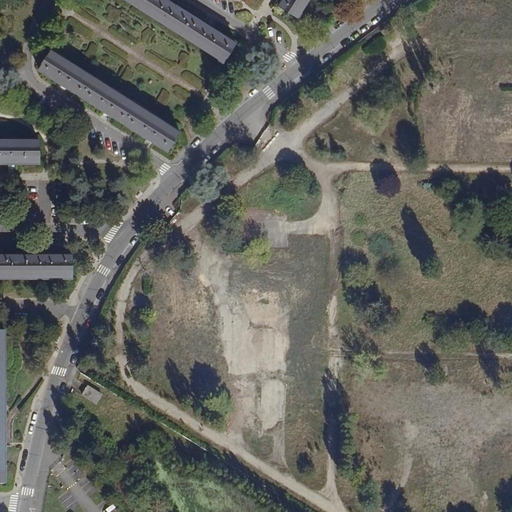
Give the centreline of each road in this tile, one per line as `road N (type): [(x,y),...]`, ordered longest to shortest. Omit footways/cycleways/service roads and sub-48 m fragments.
road 1 (residential): [(46,0),(27,34),(24,79),(176,179)]
road 2 (residential): [(82,315),(40,430),(25,508)]
road 3 (residential): [(301,65),(176,179)]
road 4 (residential): [(125,232),(0,231)]
road 5 (residential): [(301,65),(195,0)]
